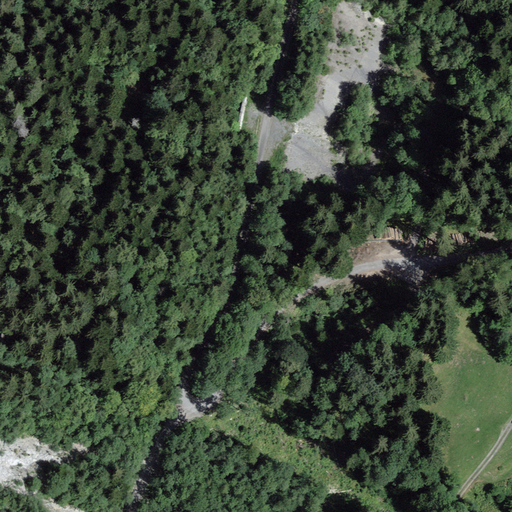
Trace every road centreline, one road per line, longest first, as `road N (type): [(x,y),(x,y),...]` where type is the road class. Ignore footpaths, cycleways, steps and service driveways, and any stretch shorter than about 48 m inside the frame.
road 1 (track): [(511,251),(317,274),(278,301),(222,393),(202,407),(186,403),(180,384),(227,297),(295,0)]
road 2 (track): [(131,511),(165,427),(186,403)]
